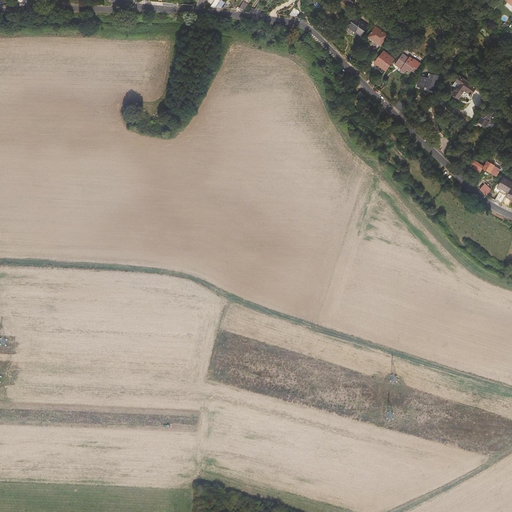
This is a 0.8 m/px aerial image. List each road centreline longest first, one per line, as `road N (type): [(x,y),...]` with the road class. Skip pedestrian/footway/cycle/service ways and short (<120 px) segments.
road 1 (track): [(511,391),(248,307),(176,272),(0,266)]
road 2 (residential): [(511,215),(482,199),(304,26),(119,2)]
road 3 (track): [(397,511),(511,450)]
road 4 (residential): [(119,2),(111,10),(0,10)]
